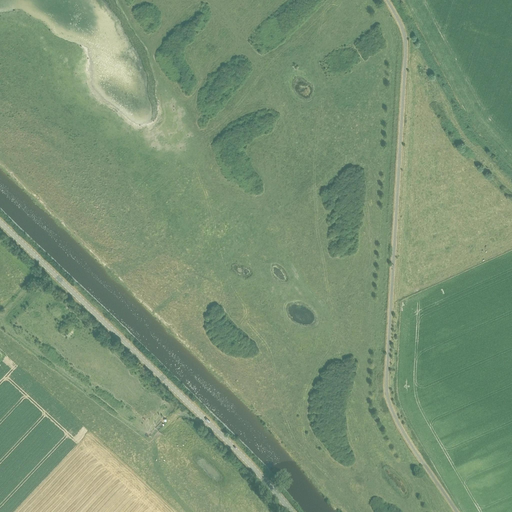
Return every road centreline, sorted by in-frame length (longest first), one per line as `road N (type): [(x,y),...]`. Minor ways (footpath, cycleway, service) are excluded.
road 1 (tertiary): [(291,511),(0,221)]
road 2 (track): [(204,418),(173,409),(144,434),(0,325)]
